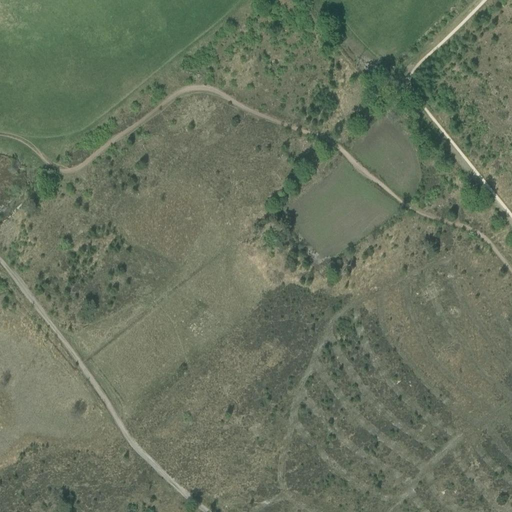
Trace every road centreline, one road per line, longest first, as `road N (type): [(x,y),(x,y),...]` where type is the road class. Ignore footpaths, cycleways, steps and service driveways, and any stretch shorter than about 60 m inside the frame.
road 1 (unknown): [(0,135),(54,170),(77,170),(181,92),(206,90),(331,145),(418,213),(477,234),(511,273)]
road 2 (track): [(202,511),(133,445),(0,261)]
road 3 (track): [(511,226),(403,88),(406,65),(476,0)]
